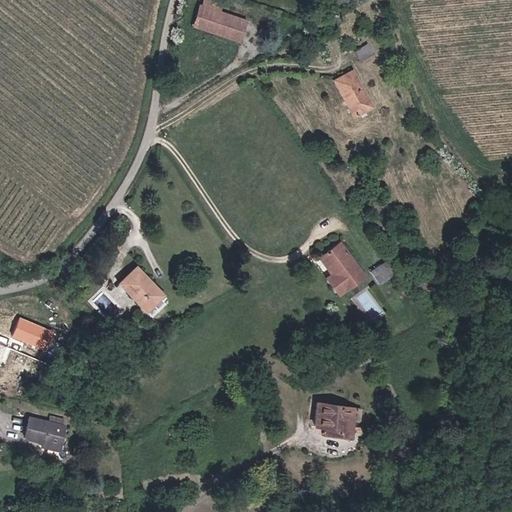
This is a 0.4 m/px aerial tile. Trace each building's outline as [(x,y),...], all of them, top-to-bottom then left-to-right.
[(239,43),(246,21),(218,11),(220,4),(208,0),(202,0),(193,28),(239,43)] [(367,42),(355,51),(362,61),(374,52),(367,42)] [(334,79),(353,116),(362,111),(373,104),(354,68),(334,79)] [(337,293),(364,273),(340,242),(322,255),(334,271),(326,278),(337,293)] [(394,275),(385,263),(374,270),(383,283),(394,275)] [(138,265),(120,281),(148,312),(166,296),(138,265)] [(351,415),(352,405),(317,401),(315,424),(325,425),(336,426),(335,435),(349,436),(351,415)] [(360,406),(352,405),(351,415),(359,416),(360,406)] [(65,424),(30,414),(23,436),(41,441),(40,445),(58,449),(65,424)] [(336,426),(325,425),(324,434),(335,435),(336,426)]
